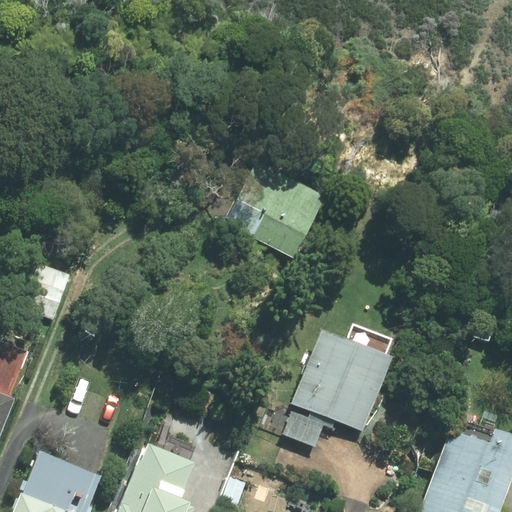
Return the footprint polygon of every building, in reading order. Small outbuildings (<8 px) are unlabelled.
[(249,166),(218,228),(287,263),(318,200),(249,166)] [(66,275),(35,264),(19,308),(50,320),(66,275)] [(271,437),(311,458),(329,422),(360,438),(395,369),(326,333),(271,437)] [(0,425),(8,404),(0,401),(0,425)] [(458,433),(423,511),(511,511),(511,441),(500,436),(494,449),(458,433)] [(203,511),(217,479),(146,450),(120,511),(203,511)] [(84,511),(97,482),(34,456),(10,511),(84,511)]
